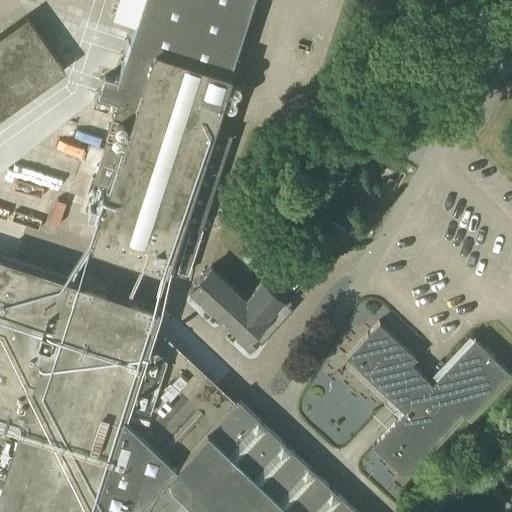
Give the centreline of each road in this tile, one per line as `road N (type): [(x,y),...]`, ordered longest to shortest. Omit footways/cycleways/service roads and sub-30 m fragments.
road 1 (unknown): [(282,408),(189,312),(184,288),(283,0)]
road 2 (unknown): [(104,21),(73,84),(0,135)]
